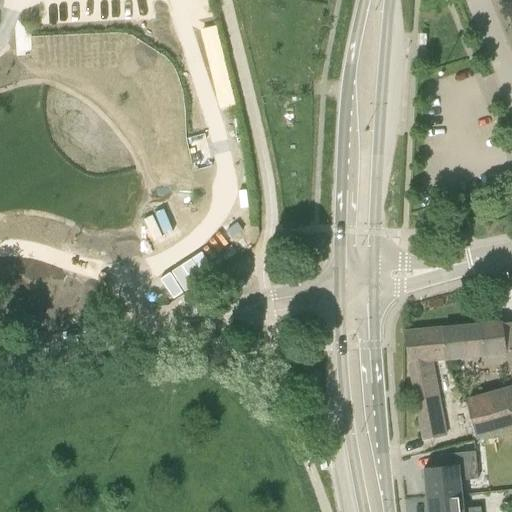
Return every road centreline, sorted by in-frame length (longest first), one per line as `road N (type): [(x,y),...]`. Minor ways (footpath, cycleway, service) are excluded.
road 1 (unclassified): [(0,360),(165,320),(338,292)]
road 2 (secondary): [(362,0),(343,111),(338,292)]
road 3 (secondary): [(374,284),(391,0)]
road 4 (secondary): [(391,511),(374,284)]
road 5 (secondary): [(338,292),(363,511)]
road 6 (residential): [(511,250),(374,284)]
